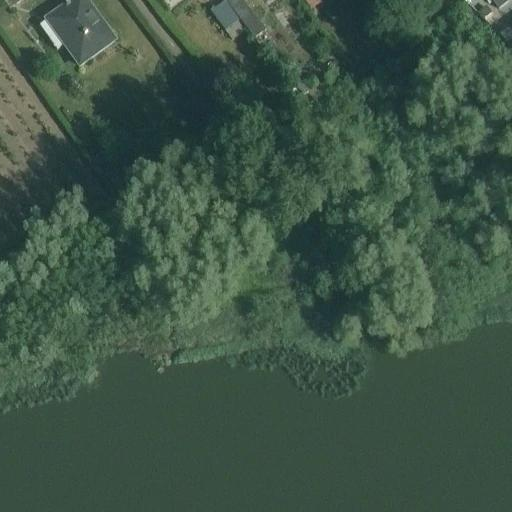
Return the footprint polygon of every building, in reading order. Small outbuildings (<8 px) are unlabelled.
[(27,0),(3,0),(3,1),(11,12),(27,0)] [(45,25),(40,29),(58,53),(63,49),(80,72),(119,45),(86,0),(74,0),(44,22),(45,25)] [(230,0),(225,4),(240,23),(260,49),(272,40),(241,0),(230,0)] [(320,0),(302,0),(312,13),(323,4),(320,0)] [(511,10),(504,1),(494,9),(505,25),(511,20),(511,10)] [(240,23),(225,4),(224,4),(223,3),(216,9),(217,10),(211,14),(233,43),(245,34),(239,24),(240,23)] [(411,3),(392,8),(396,23),(402,21),(415,18),(411,3)] [(511,33),(509,30),(499,38),(508,48),(511,45),(511,33)] [(83,122),(72,129),(82,144),(93,136),(83,122)]
